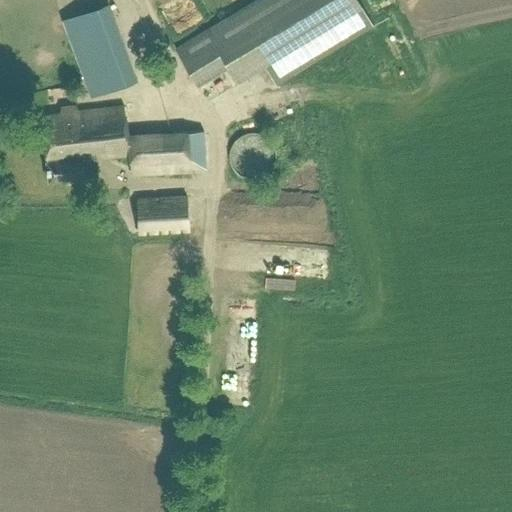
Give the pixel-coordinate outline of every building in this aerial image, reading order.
[(237,80),(361,5),(358,0),(252,0),(175,47),(197,83),(228,65),(237,80)] [(111,5),(62,22),(89,100),(138,84),(111,5)] [(203,130),(126,135),(124,105),(105,107),(76,110),(41,115),(46,160),(83,156),(83,158),(96,157),(130,153),(131,173),(206,169),(203,130)] [(321,145),(331,143),(326,119),(316,121),(321,145)] [(261,133),(249,132),(237,136),(230,146),(229,158),(234,169),(243,177),(255,178),(267,173),(274,163),(275,151),(270,140),(261,133)] [(98,174),(96,157),(83,158),(83,156),(46,160),(48,180),(70,178),(73,180),(82,179),(84,176),(85,176),(85,175),(98,174)] [(138,232),(188,229),(186,195),(137,198),(138,232)]
